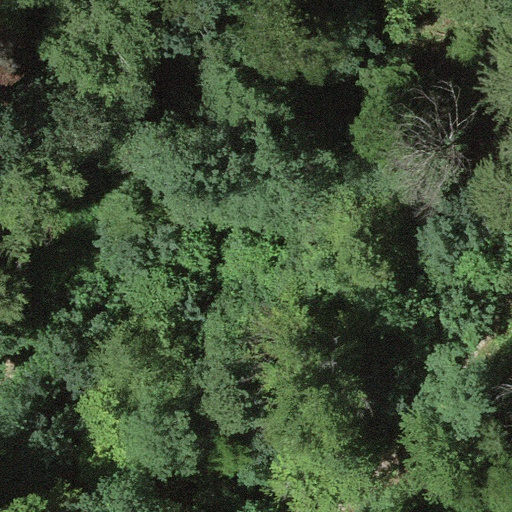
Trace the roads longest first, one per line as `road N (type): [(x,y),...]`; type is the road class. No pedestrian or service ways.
road 1 (track): [(256,511),(413,352),(511,235)]
road 2 (track): [(0,368),(18,299),(16,0)]
